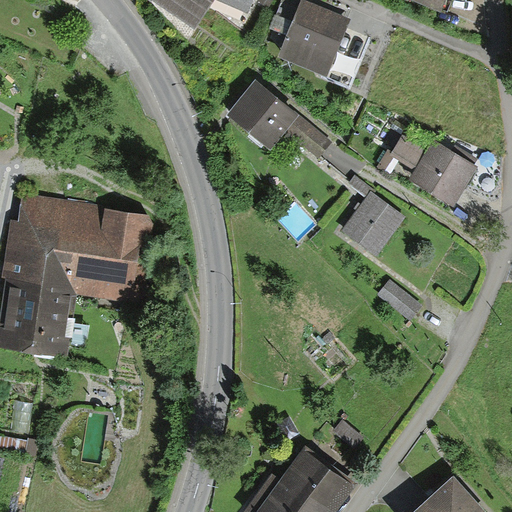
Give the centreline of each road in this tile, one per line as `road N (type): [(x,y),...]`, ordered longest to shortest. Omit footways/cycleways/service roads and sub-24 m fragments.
road 1 (tertiary): [(189,511),(219,366),(212,211),(158,75),(107,0)]
road 2 (residential): [(353,511),(454,370),(504,255),(511,213)]
road 3 (unknown): [(11,168),(34,135),(66,151),(128,203),(204,308)]
road 4 (residential): [(506,68),(349,0)]
